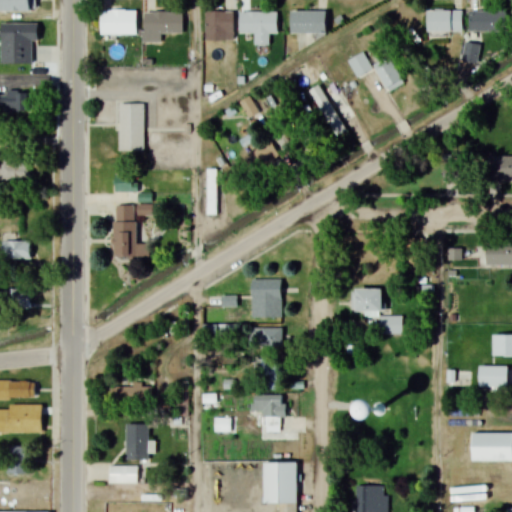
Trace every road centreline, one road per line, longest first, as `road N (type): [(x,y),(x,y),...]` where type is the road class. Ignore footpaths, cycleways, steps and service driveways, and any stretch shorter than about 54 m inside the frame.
road 1 (residential): [(73,352),(511,84)]
road 2 (residential): [(72,511),(72,0)]
road 3 (residential): [(312,511),(321,213)]
road 4 (residential): [(511,213),(304,212)]
